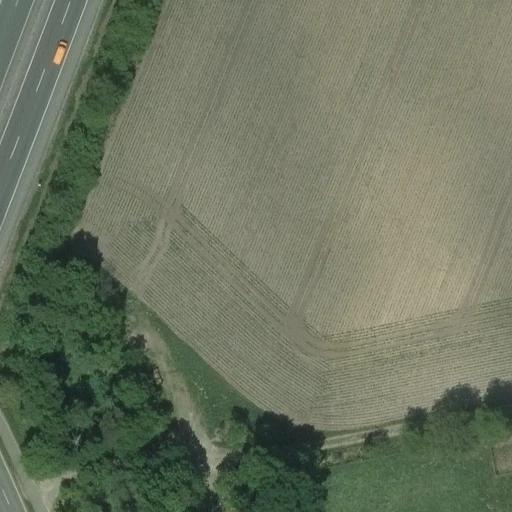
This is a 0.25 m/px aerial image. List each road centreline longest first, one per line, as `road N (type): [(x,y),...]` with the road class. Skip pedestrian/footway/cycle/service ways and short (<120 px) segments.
road 1 (track): [(511,408),(39,485)]
road 2 (motorway): [(0,196),(74,0)]
